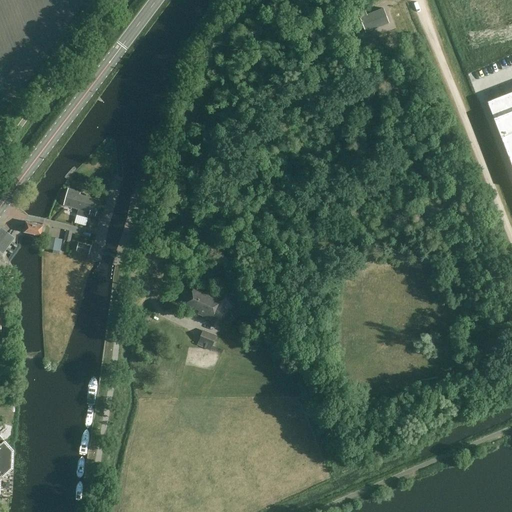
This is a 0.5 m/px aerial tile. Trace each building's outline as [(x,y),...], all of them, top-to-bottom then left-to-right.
[(365,9),(357,12),(365,33),(389,23),(384,8),(367,15),(365,9)] [(374,38),(362,43),(365,50),(377,45),(374,38)] [(511,91),(487,101),(511,165),(511,91)] [(64,205),(78,209),(76,215),(88,218),(89,214),(95,216),(99,201),(80,195),(80,192),(68,189),(64,205)] [(24,232),(41,235),(43,226),(26,222),(24,232)] [(0,230),(0,250),(3,253),(14,238),(2,229),(0,230)] [(72,232),(66,231),(64,240),(70,242),(72,232)] [(52,248),(60,250),(61,240),(54,238),(52,248)] [(77,251),(88,254),(90,246),(79,243),(77,251)] [(199,311),(197,314),(211,321),(221,298),(213,294),(212,298),(193,290),(186,305),(199,311)] [(232,293),(227,297),(234,308),(240,304),(232,293)] [(200,341),(199,344),(205,347),(204,348),(210,350),(212,346),(214,346),(215,343),(214,342),(216,336),(203,331),(199,340),(200,341)] [(0,494),(0,495),(1,479),(2,479),(13,469),(14,451),(0,436),(0,494)]
